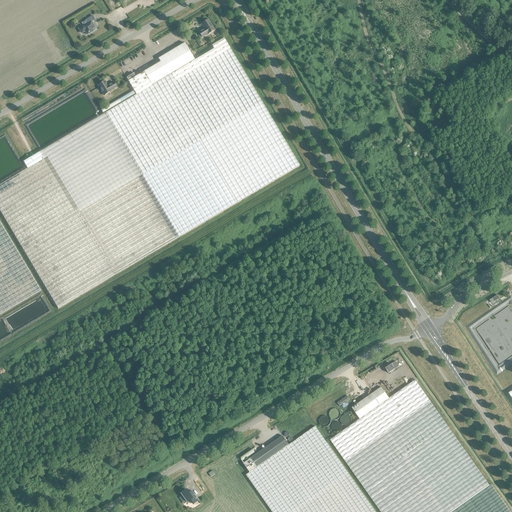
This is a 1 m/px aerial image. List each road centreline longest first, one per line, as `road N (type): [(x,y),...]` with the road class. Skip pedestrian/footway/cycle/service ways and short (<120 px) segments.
road 1 (tertiary): [(431,327),(236,0)]
road 2 (unclassified): [(101,511),(387,342),(431,327)]
road 3 (unclassified): [(0,115),(195,0)]
road 4 (tertiary): [(511,458),(431,327)]
